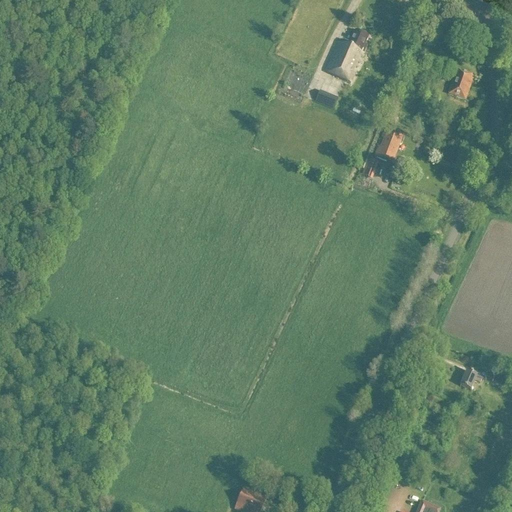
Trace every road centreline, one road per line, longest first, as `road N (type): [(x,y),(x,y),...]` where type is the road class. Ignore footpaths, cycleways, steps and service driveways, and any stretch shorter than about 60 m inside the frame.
road 1 (tertiary): [(328,511),(487,163),(498,100),(483,29),(486,0)]
road 2 (track): [(511,362),(441,339),(436,329),(489,219),(511,223)]
